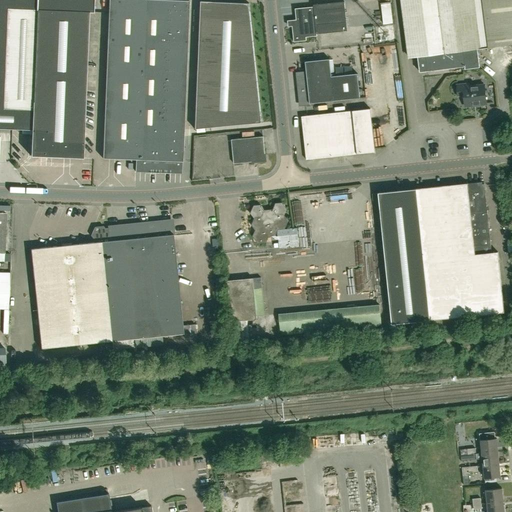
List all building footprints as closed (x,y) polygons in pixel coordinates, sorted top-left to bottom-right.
[(32,149),(41,149),(40,156),(52,156),(52,150),(81,151),(81,157),(81,158),(82,158),(83,151),(88,10),(93,11),(93,0),(0,0),(0,128),(31,129),(31,149),(30,156),(32,156),(32,149)] [(182,172),(188,0),(108,0),(102,157),(136,159),(135,170),(182,172)] [(511,0),(402,0),(410,57),(418,56),(420,72),(428,71),(463,66),(463,69),(480,67),(478,48),(511,43),(511,0)] [(199,1),(194,129),(261,122),(249,3),(199,1)] [(294,41),(306,40),(306,36),(318,35),(317,33),(348,30),(345,1),(314,4),(314,6),(295,8),(297,26),(292,26),(294,41)] [(384,24),(393,23),(391,3),(382,4),(384,24)] [(332,75),(330,58),(306,60),(307,71),(297,71),(301,103),(334,100),(360,97),(358,72),(332,75)] [(469,86),(469,83),(457,84),(458,96),(464,95),(465,103),(477,102),(477,105),(487,104),(485,84),(469,86)] [(358,154),(375,152),(371,108),(354,110),(358,154)] [(306,159),(358,154),(356,133),(354,110),(302,115),(306,159)] [(234,163),(266,160),(263,135),(231,139),(234,163)] [(491,252),(484,184),(468,185),(467,183),(381,192),(394,323),(430,319),(431,324),(462,322),(462,316),(504,312),(498,251),(491,252)] [(283,215),(285,209),(281,203),(275,204),(272,210),(265,211),(261,205),(254,206),(252,212),(256,218),(253,224),(257,229),(254,235),(258,241),(265,240),(268,234),(269,234),(276,240),(278,240),(280,248),(299,246),(298,228),(278,230),(278,236),(276,236),(274,234),(277,227),(284,227),(286,221),(283,215)] [(183,333),(171,221),(148,224),(148,222),(108,226),(108,229),(105,229),(104,228),(97,228),(94,235),(95,236),(96,241),(31,248),(41,349),(183,333)] [(257,318),(254,289),(262,288),(261,277),(253,278),(253,277),(228,280),(232,321),(236,320),(238,345),(250,344),(247,319),(257,318)] [(281,334),(381,325),(379,304),(279,313),(281,334)] [(482,453),(498,451),(497,438),(481,440),(482,453)] [(476,453),(469,454),(461,455),(462,460),(476,459),(483,459),(483,465),(500,463),(498,451),(482,453),(476,453)] [(485,483),(497,482),(497,476),(501,476),(500,463),(483,465),(485,478),(485,483)] [(469,475),(470,475),(470,472),(478,471),(477,466),(462,467),(463,475),(469,475)] [(379,492),(378,473),(370,473),(371,492),(379,492)] [(487,502),(504,501),(502,488),(486,490),(487,502)] [(56,502),(57,511),(142,511),(141,505),(111,511),(108,494),(56,502)] [(344,498),(333,501),(335,508),(346,504),(344,498)] [(488,511),(504,511),(504,501),(487,502),(488,511)]
